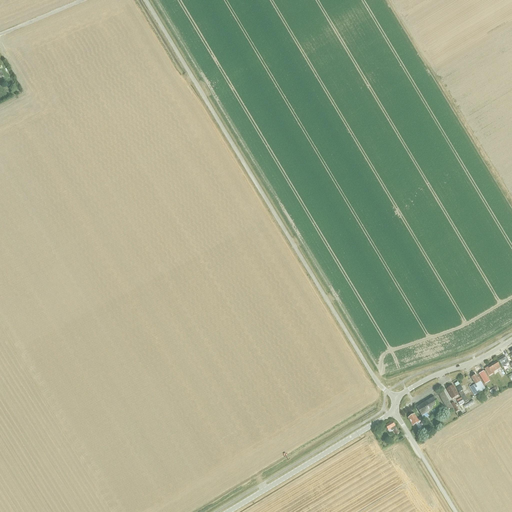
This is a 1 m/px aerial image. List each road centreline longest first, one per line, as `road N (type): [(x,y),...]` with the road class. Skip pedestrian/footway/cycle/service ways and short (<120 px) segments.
road 1 (unclassified): [(397,399),(378,384),(145,0)]
road 2 (tertiary): [(228,511),(392,411)]
